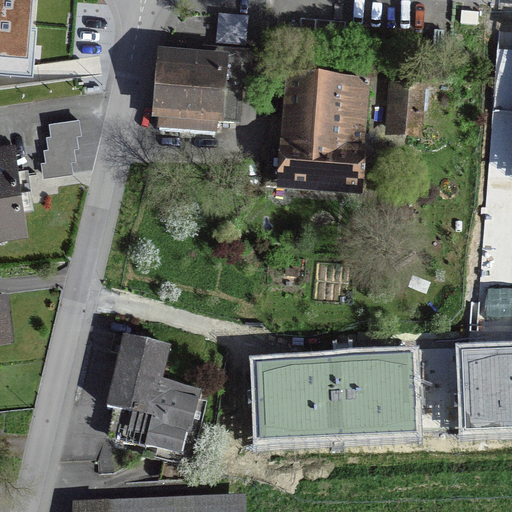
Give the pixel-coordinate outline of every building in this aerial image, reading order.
[(0,0),(0,66),(29,69),(35,0),(0,0)] [(162,71),(160,71),(156,119),(159,119),(158,132),(213,137),(214,124),(231,125),(235,82),(248,83),(250,55),(179,49),(178,60),(170,59),(163,58),(162,71)] [(295,69),(288,165),(266,163),(264,188),(347,195),(350,157),(360,158),(366,87),(340,85),(341,72),(295,69)] [(420,91),(395,89),(390,134),(416,136),(420,91)] [(0,151),(0,229),(22,227),(11,150),(0,151)] [(397,226),(409,220),(410,207),(399,200),(388,206),(387,219),(397,226)] [(156,453),(183,460),(199,394),(170,387),(173,377),(163,375),(168,351),(122,340),(105,410),(121,414),(114,443),(138,449),(136,454),(155,458),(156,453)] [(511,352),(459,354),(462,440),(511,438),(511,352)] [(418,356),(251,364),(256,451),(422,442),(418,356)]
